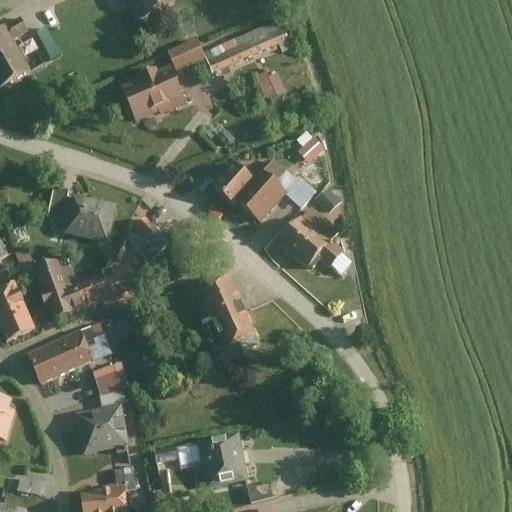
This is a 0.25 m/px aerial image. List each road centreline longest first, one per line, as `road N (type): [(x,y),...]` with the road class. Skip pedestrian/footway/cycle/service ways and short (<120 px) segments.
road 1 (residential): [(406,511),(381,403),(317,317),(166,191),(0,133)]
road 2 (residential): [(0,350),(45,414),(62,511)]
